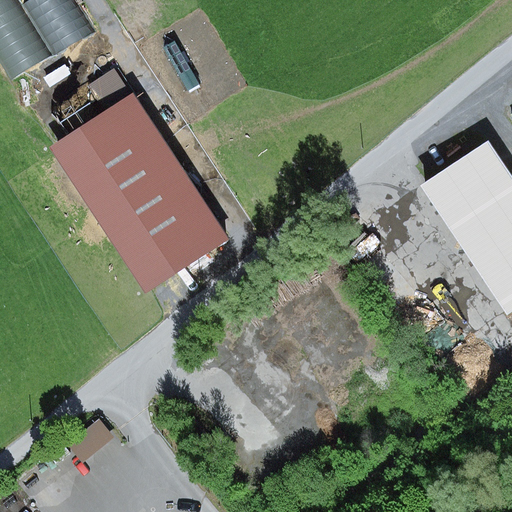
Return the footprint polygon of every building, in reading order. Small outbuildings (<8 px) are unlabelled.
[(85,73),(65,45),(22,75),(42,103),(85,73)] [(94,84),(110,108),(136,90),(120,66),(94,84)] [(110,108),(56,144),(155,289),(237,234),(138,88),(136,90),(110,108)] [(511,163),(494,137),(426,183),(511,310),(511,163)] [(87,465),(119,437),(104,421),(72,449),(87,465)]
